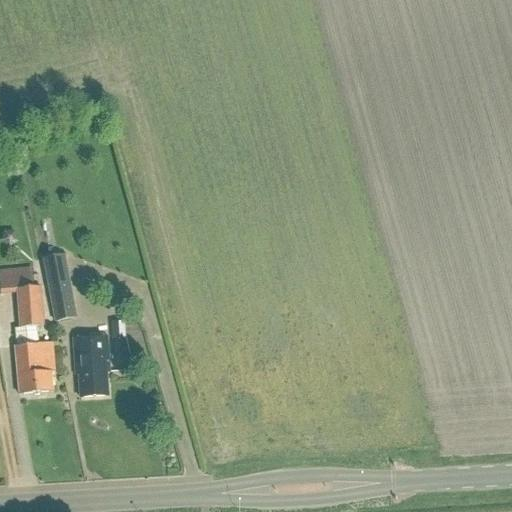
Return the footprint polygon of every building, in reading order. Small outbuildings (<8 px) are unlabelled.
[(42,261),(47,282),(55,323),(76,319),(68,278),(65,265),(63,257),(55,258),(42,261)] [(18,295),(20,329),(43,327),(39,289),(33,289),(31,269),(0,271),(0,292),(0,296),(18,295)] [(124,322),(111,323),(113,341),(125,340),(124,322)] [(52,394),(50,374),(50,373),(41,374),(38,346),(38,345),(37,328),(15,330),(16,348),(14,348),(18,397),(52,394)] [(108,398),(107,375),(111,374),(108,338),(74,339),(75,376),(80,376),(81,400),(108,398)]
